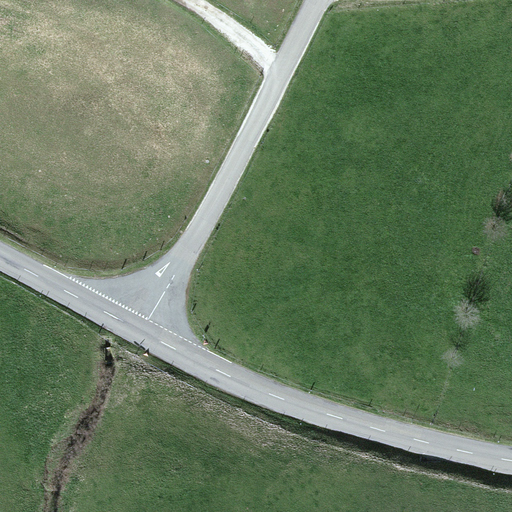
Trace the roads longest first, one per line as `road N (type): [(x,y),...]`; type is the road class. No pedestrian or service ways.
road 1 (secondary): [(141,330),(311,409),(511,461)]
road 2 (tertiary): [(141,330),(317,0)]
road 3 (secondary): [(0,254),(141,330)]
road 4 (track): [(282,68),(182,0)]
